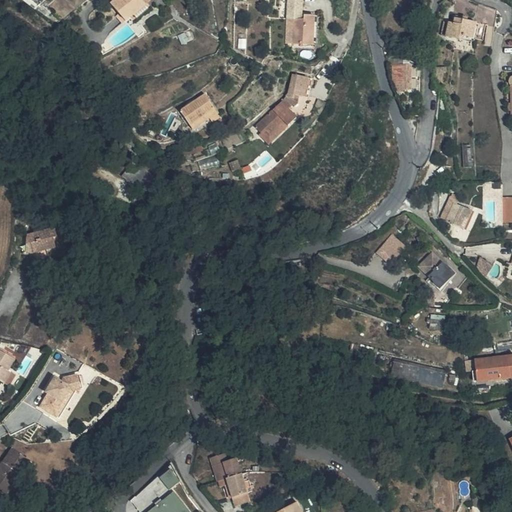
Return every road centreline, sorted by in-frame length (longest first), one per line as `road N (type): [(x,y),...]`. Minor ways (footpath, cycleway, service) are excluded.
road 1 (residential): [(409,164),(394,203),(369,226),(330,244),(231,266),(210,283),(198,308),(195,374),(214,416)]
road 2 (residential): [(214,416),(310,445),(352,468),(374,511)]
road 3 (residential): [(214,416),(132,492),(70,511)]
road 4 (residential): [(368,0),(409,164)]
road 5 (residential): [(409,164),(425,134),(437,0)]
